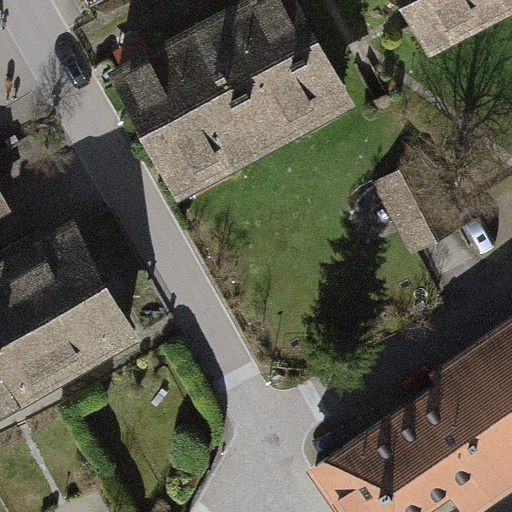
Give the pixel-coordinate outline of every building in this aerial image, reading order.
[(303,0),(252,0),(111,76),(181,206),(362,109),(303,0)] [(511,0),(397,0),(428,62),(511,20),(511,0)] [(429,159),(375,188),(415,263),(469,235),(429,159)] [(0,184),(0,206),(8,201),(0,184)] [(146,343),(85,226),(0,269),(0,335),(34,401),(146,343)] [(432,388),(311,470),(338,511),(430,511),(457,494),(469,511),(494,511),(511,500),(511,315),(423,375),(432,388)] [(0,418),(34,401),(0,335),(0,418)]
